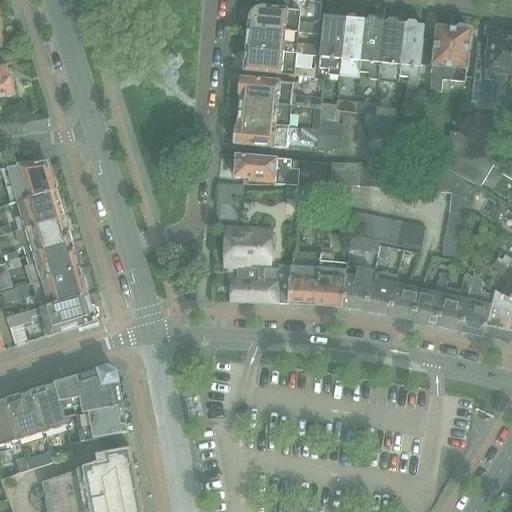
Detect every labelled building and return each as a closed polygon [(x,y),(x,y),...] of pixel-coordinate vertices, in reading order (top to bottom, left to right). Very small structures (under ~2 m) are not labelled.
[(248,23),(248,29),(299,34),(318,35),(319,26),(299,24),(301,12),(266,8),(263,5),(256,5),(253,7),(250,7),(250,9),(247,12),(246,19),(248,23)] [(324,18),(322,38),(319,70),(329,71),(328,77),(339,78),(340,72),(346,20),(338,19),(336,16),(329,15),(326,18),(324,18)] [(366,22),(365,22),(360,74),(369,75),(368,81),(378,82),(378,76),(384,24),(378,23),(376,20),(369,19),(366,22)] [(365,22),(346,20),(340,72),(349,73),(348,79),(359,80),(360,74),(365,22)] [(386,24),(384,24),(378,76),(388,77),(388,83),(399,84),(399,78),(405,26),(398,25),(396,22),(389,21),(386,24)] [(406,26),(405,26),(399,78),(408,79),(404,117),(415,118),(418,86),(419,86),(421,66),(423,41),(424,28),(418,27),(415,24),(409,23),(406,26)] [(436,29),(435,42),(423,41),(421,66),(433,68),(431,93),(443,94),(444,82),(465,84),(470,32),(469,32),(466,29),(459,28),(456,31),(436,29)] [(299,34),(248,29),(248,31),(245,33),(244,40),(247,43),(246,51),(297,55),(297,56),(317,58),(318,47),(298,45),(299,34)] [(477,42),(476,54),(471,102),(496,104),(499,73),(511,75),(511,74),(511,33),(501,32),(501,35),(490,34),(488,46),(478,45),(478,42),(477,42)] [(297,55),(246,51),(246,53),(242,55),(242,62),(244,65),(244,73),(314,79),(315,71),(295,69),(297,56),(297,55)] [(0,99),(14,97),(13,96),(17,93),(16,83),(11,81),(11,79),(9,79),(7,68),(0,69),(0,99)] [(241,97),(241,102),(292,107),(292,108),(314,110),(321,110),(322,108),(322,99),(293,97),(294,86),(240,80),(238,97),(241,97)] [(311,89),(310,98),(335,99),(335,90),(311,89)] [(292,107),(241,102),(238,124),(290,128),(292,108),(292,107)] [(337,102),(336,110),(336,112),(356,115),(357,104),(337,102)] [(357,103),(357,104),(356,115),(366,116),(366,115),(375,116),(377,106),(357,103)] [(336,110),(322,108),(321,110),(321,121),(335,122),(336,112),(336,110)] [(321,110),(314,110),(312,130),(320,131),(321,121),(321,110)] [(366,115),(366,116),(365,127),(370,127),(385,128),(386,117),(375,116),(366,115)] [(335,122),(321,121),(320,131),(320,136),(340,138),(341,126),(335,125),(335,122)] [(290,128),(238,124),(238,130),(235,129),(233,146),(288,151),(290,128)] [(370,127),(369,139),(393,142),(394,130),(385,129),(385,128),(370,127)] [(319,142),(320,136),(320,131),(312,130),(302,129),(301,141),(319,142)] [(450,133),(446,168),(453,169),(475,184),(475,186),(480,189),(503,152),(468,130),(468,135),(450,133)] [(340,138),(320,136),(319,142),(318,150),(339,151),(340,138)] [(393,142),(369,139),(368,152),(391,155),(393,142)] [(391,155),(368,152),(367,164),(371,164),(384,165),(390,165),(391,155)] [(297,162),(291,161),(236,157),(236,162),(232,162),(231,174),(235,174),(234,179),(250,180),(250,187),(289,186),(298,187),(299,171),(297,170),(297,162)] [(337,163),(335,188),(352,189),(353,187),(359,188),(360,165),(337,163)] [(360,163),(360,165),(359,188),(370,189),(371,164),(367,164),(360,163)] [(52,178),(47,164),(7,170),(9,174),(19,203),(56,191),(55,190),(57,187),(57,183),(55,179),(52,178)] [(384,165),(371,164),(370,189),(382,189),(384,165)] [(395,166),(390,165),(384,165),(382,189),(393,190),(395,166)] [(407,166),(395,166),(393,190),(405,191),(407,166)] [(419,167),(407,166),(405,191),(416,192),(419,167)] [(431,168),(419,167),(416,192),(428,193),(431,168)] [(443,168),(431,168),(428,193),(440,194),(443,168)] [(446,168),(443,168),(440,194),(450,194),(453,169),(446,168)] [(475,184),(453,169),(450,194),(452,194),(450,205),(470,209),(475,186),(475,184)] [(328,187),(327,188),(327,198),(351,200),(352,189),(335,188),(328,187)] [(308,189),(307,202),(325,203),(326,189),(308,189)] [(63,217),(56,191),(19,203),(24,217),(16,220),(19,232),(63,217)] [(327,198),(326,207),(325,212),(350,212),(350,211),(351,200),(327,198)] [(470,209),(450,205),(449,215),(468,219),(470,209)] [(350,237),(361,239),(365,216),(354,213),(350,237)] [(468,219),(449,215),(447,226),(466,229),(468,219)] [(377,218),(365,216),(361,239),(373,242),(377,218)] [(64,220),(63,217),(19,232),(16,233),(20,249),(24,248),(27,257),(72,242),(69,234),(68,233),(70,228),(68,223),(64,220)] [(389,220),(377,218),(373,242),(384,244),(389,220)] [(401,223),(389,220),(384,244),(397,247),(401,223)] [(413,225),(401,223),(397,247),(408,249),(413,225)] [(425,228),(413,225),(408,249),(421,251),(425,228)] [(466,229),(447,226),(445,236),(464,239),(466,229)] [(0,230),(2,237),(12,234),(9,227),(0,229),(0,230)] [(231,281),(230,303),(290,305),(293,267),(278,266),(278,269),(271,269),(273,230),(225,229),(224,269),(240,269),(239,281),(231,281)] [(464,239),(445,236),(443,246),(462,249),(464,239)] [(321,241),(320,255),(321,255),(315,306),(342,309),(346,276),(345,276),(346,265),(333,264),(334,255),(330,254),(331,242),(321,241)] [(75,253),(72,242),(27,257),(29,267),(26,268),(31,287),(35,285),(34,284),(79,269),(79,268),(81,264),(79,258),(74,254),(75,253)] [(462,249),(443,246),(442,256),(459,259),(462,249)] [(7,256),(9,263),(19,260),(17,253),(7,256)] [(320,255),(294,254),(293,267),(290,305),(315,306),(321,255),(320,255)] [(511,260),(505,256),(502,261),(498,259),(497,261),(511,271),(511,260)] [(21,267),(19,260),(9,263),(11,270),(21,267)] [(511,271),(497,261),(494,266),(497,269),(495,273),(510,283),(502,296),(511,302),(511,271)] [(451,270),(442,268),(438,284),(438,283),(435,295),(420,291),(413,321),(412,321),(412,322),(435,327),(444,289),(446,289),(451,270)] [(87,295),(79,269),(34,284),(35,285),(38,296),(46,293),(51,307),(87,295)] [(373,272),(358,270),(356,278),(346,276),(342,309),(366,313),(372,281),(372,278),(373,272)] [(398,277),(381,273),(379,282),(372,281),(366,313),(389,317),(396,286),(398,277)] [(472,278),(467,274),(464,276),(461,293),(446,289),(444,289),(435,327),(459,333),(472,278)] [(484,283),(474,274),(473,279),(472,278),(459,333),(483,338),(484,335),(493,296),(490,296),(481,294),(484,283)] [(19,296),(29,293),(27,285),(16,288),(19,296)] [(415,290),(407,288),(396,286),(389,317),(400,320),(406,321),(412,322),(412,321),(413,321),(420,291),(415,290)] [(494,292),(493,296),(484,335),(506,340),(506,342),(507,342),(511,342),(511,302),(502,296),(494,292)] [(91,306),(87,295),(51,307),(7,321),(16,348),(97,323),(96,319),(99,315),(96,308),(91,306)] [(55,386),(54,386),(65,419),(77,416),(122,408),(122,407),(123,407),(118,383),(116,375),(108,370),(100,373),(100,372),(78,380),(78,379),(61,384),(55,386),(56,386),(55,386)] [(65,419),(54,386),(31,394),(44,434),(67,426),(65,419)] [(44,434),(31,394),(6,402),(19,442),(44,434)] [(0,447),(19,442),(6,402),(0,403),(0,447)] [(126,426),(123,408),(122,408),(77,416),(81,443),(128,434),(126,426)] [(142,511),(131,450),(130,450),(95,457),(97,464),(42,484),(47,511),(142,511)] [(53,463),(50,455),(25,463),(28,471),(53,463)] [(25,463),(24,458),(1,465),(6,478),(28,471),(25,463)]
